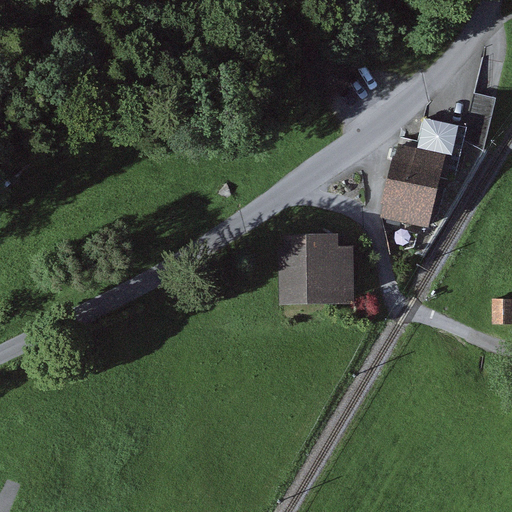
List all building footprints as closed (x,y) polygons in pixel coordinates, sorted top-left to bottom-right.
[(474,96),(463,141),(485,152),(495,102),(474,96)] [(422,121),(416,152),(445,158),(440,181),(454,184),(463,141),(465,130),(422,121)] [(397,148),(380,222),(429,233),(440,181),(445,158),(416,152),(397,148)] [(331,240),(275,242),(278,310),(350,307),(348,252),(331,253),(331,240)] [(510,301),(490,301),(490,324),(511,323),(510,301)]
